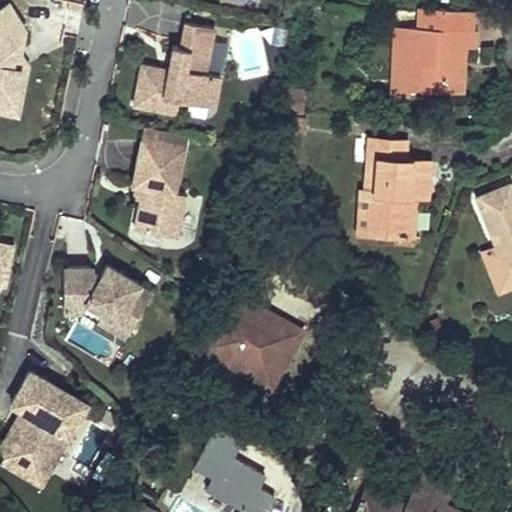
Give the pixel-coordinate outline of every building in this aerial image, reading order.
[(11,66),(13,57),(19,52),(24,27),(9,5),(0,11),(0,97),(13,100),(19,68),(11,66)] [(472,10),(420,6),(419,27),(395,26),(391,94),(408,95),(408,89),(461,92),(462,69),(458,70),(460,46),(473,47),(474,30),(470,30),(472,10)] [(214,27),(185,21),(180,46),(172,45),(167,69),(141,63),(132,103),(175,112),(178,99),(213,106),(220,76),(205,72),(214,27)] [(282,44),(284,29),(272,27),(269,42),(282,44)] [(0,110),(17,114),(27,65),(19,52),(13,57),(11,66),(19,68),(13,100),(0,97),(0,110)] [(285,112),(303,112),(304,87),(287,87),(285,112)] [(304,131),(305,116),(288,114),(286,129),(304,131)] [(144,124),(142,137),(184,146),(186,133),(144,124)] [(184,146),(142,137),(132,183),(137,184),(143,186),(140,198),(134,227),(176,236),(185,193),(174,191),(184,146)] [(357,232),(402,234),(404,194),(415,195),(426,196),(428,160),(403,159),(405,140),(367,138),(366,158),(375,159),(374,189),(364,188),(360,188),(357,232)] [(375,159),(366,158),(364,188),(374,189),(375,159)] [(143,186),(137,184),(134,197),(140,198),(143,186)] [(511,269),(511,188),(510,184),(477,197),(497,246),(507,272),(511,269)] [(404,194),(402,234),(412,235),(415,195),(404,194)] [(246,260),(272,275),(284,254),(279,251),(283,245),(268,236),(264,242),(258,239),(246,260)] [(0,285),(5,287),(13,249),(0,246),(0,285)] [(511,285),(511,269),(507,272),(497,246),(484,252),(499,291),(511,285)] [(92,267),(64,267),(63,309),(80,310),(86,301),(118,320),(123,312),(135,319),(151,293),(139,285),(140,283),(107,263),(97,279),(92,276),(92,267)] [(267,323),(273,315),(233,290),(200,345),(269,385),(277,371),(250,355),(247,359),(229,348),(231,344),(214,335),(235,298),(257,312),(259,319),(267,323)] [(277,371),(301,331),(273,315),(267,323),(259,319),(257,312),(235,298),(214,335),(231,344),(229,348),(247,359),(250,355),(277,371)] [(125,336),(135,319),(123,312),(118,320),(86,301),(80,310),(125,336)] [(86,403),(30,371),(11,403),(22,409),(29,413),(20,429),(12,425),(2,443),(5,451),(0,459),(12,466),(21,452),(38,463),(44,454),(54,459),(86,403)] [(29,413),(22,409),(12,425),(20,429),(29,413)] [(217,428),(198,465),(213,473),(206,488),(240,505),(236,511),(265,511),(274,494),(258,486),(264,472),(232,456),(240,440),(217,428)] [(40,482),(54,459),(44,454),(38,463),(21,452),(12,466),(40,482)] [(365,488),(361,497),(359,497),(355,506),(357,507),(354,511),(460,511),(441,504),(450,483),(421,471),(406,506),(365,488)] [(134,494),(124,511),(159,511),(161,509),(134,494)]
